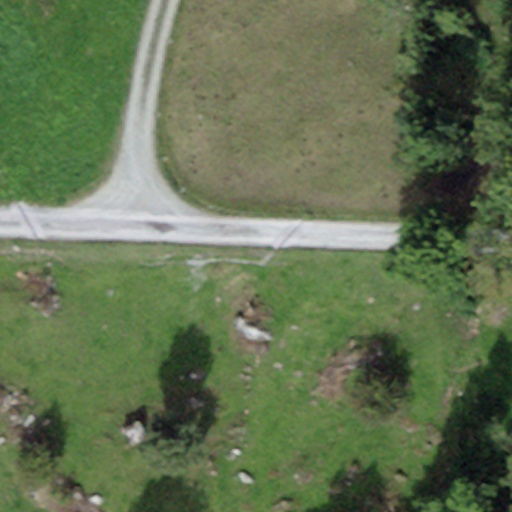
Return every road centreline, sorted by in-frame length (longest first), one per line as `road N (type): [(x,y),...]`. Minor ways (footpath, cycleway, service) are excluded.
road 1 (track): [(511,246),(0,223)]
road 2 (track): [(124,228),(169,0)]
